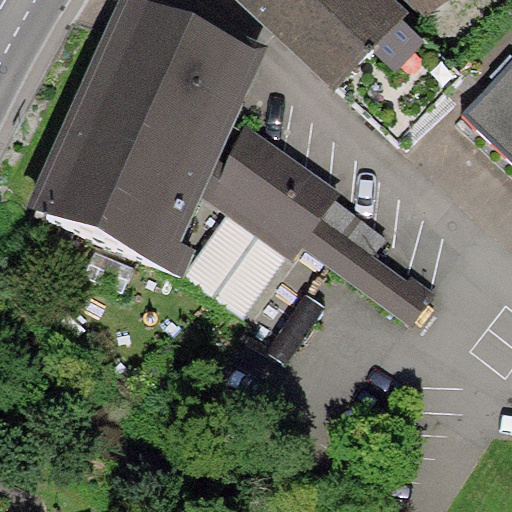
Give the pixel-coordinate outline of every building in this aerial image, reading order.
[(120,0),(28,213),(170,275),(202,199),(237,121),(267,51),(150,0),(120,0)] [(390,0),(227,0),(334,98),(409,17),(390,0)] [(390,0),(409,17),(451,52),(509,0),(390,0)] [(511,65),(464,117),(511,161),(511,65)] [(342,195),(237,121),(202,199),(293,264),(303,250),(412,328),(436,297),(413,279),(409,283),(374,259),(387,242),(335,202),(342,195)]
